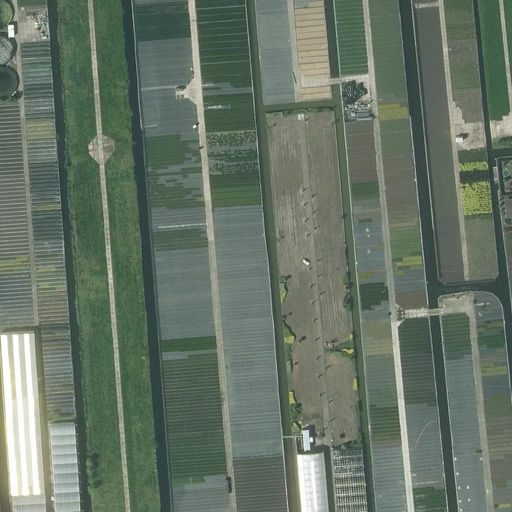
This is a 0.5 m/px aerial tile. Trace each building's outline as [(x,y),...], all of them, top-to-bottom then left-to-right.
[(11,18),(11,15),(11,12),(10,9),(9,7),(7,5),(4,3),(2,2),(0,1),(0,28),(1,28),(4,27),(6,25),(8,23),(10,21),(11,18)] [(13,52),(14,49),(13,46),(13,43),(11,41),(9,38),(7,37),(4,35),(2,35),(0,34),(0,62),(1,63),(3,62),(6,61),(9,59),(11,57),(12,55),(13,52)] [(16,85),(16,82),(16,79),(15,76),(13,74),(11,72),(9,70),(6,69),(3,68),(0,68),(0,95),(0,96),(3,96),(6,95),(9,94),(11,92),(13,90),(15,88),(16,85)] [(115,156),(116,166),(128,165),(127,155),(115,156)] [(33,331),(0,333),(11,493),(44,491),(33,331)] [(330,511),(326,450),(299,453),(303,511),(330,511)]
